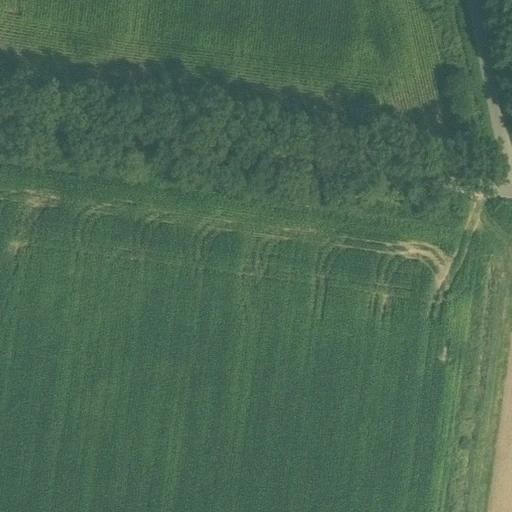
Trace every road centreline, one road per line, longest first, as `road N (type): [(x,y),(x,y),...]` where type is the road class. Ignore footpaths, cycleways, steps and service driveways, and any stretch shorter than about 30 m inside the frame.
road 1 (unclassified): [(0,141),(511,195)]
road 2 (unclassified): [(482,0),(511,180)]
